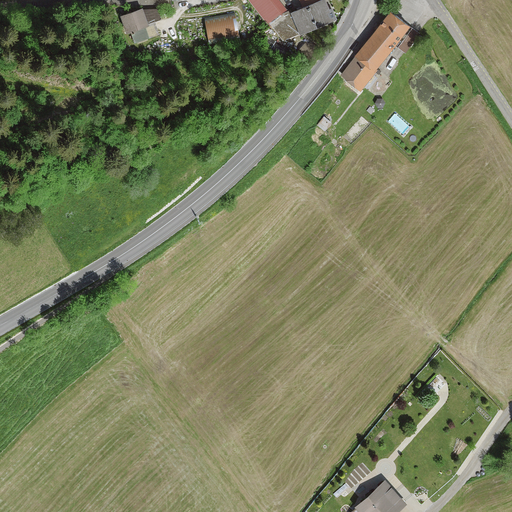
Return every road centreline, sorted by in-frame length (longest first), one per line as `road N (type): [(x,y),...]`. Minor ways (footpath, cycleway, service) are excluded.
road 1 (secondary): [(364,0),(310,85),(222,177),(123,253),(0,324)]
road 2 (track): [(0,129),(80,98),(0,74)]
road 3 (unclassified): [(511,118),(432,0)]
road 4 (unclassified): [(431,511),(511,409)]
road 5 (track): [(424,324),(511,410)]
